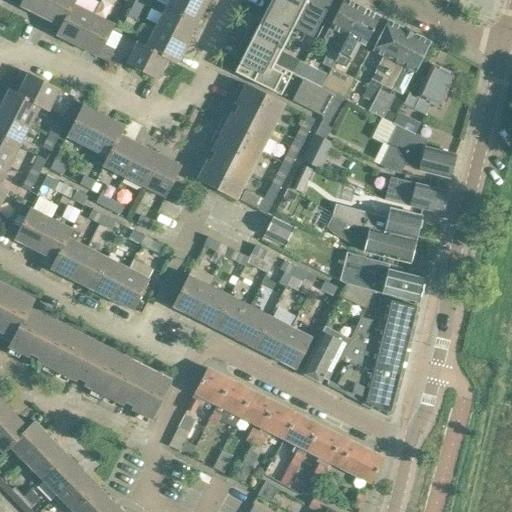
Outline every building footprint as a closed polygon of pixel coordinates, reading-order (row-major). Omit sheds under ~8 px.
[(41,16),(49,0),(23,0),(21,6),(41,16)] [(57,35),(74,0),(49,0),(41,16),(60,26),(56,35),(57,35)] [(77,45),(93,14),(74,4),(76,0),(74,0),(57,35),(77,45)] [(197,22),(208,2),(203,0),(169,0),(166,6),(197,22)] [(270,0),(263,16),(264,17),(260,25),(259,24),(234,72),(281,95),(281,94),(278,92),(288,72),(292,74),(292,73),(275,64),(281,52),(290,35),(307,0),(270,0)] [(312,38),(331,0),(307,0),(290,35),(301,41),(304,34),(312,38)] [(335,60),(362,7),(347,0),(342,0),(329,27),(323,37),(326,44),(330,46),(326,56),(322,63),(331,68),(335,60)] [(135,1),(129,13),(137,18),(144,5),(135,1)] [(187,42),(197,22),(166,6),(155,27),(187,42)] [(365,46),(380,16),(362,7),(335,60),(344,65),(356,41),(365,46)] [(129,13),(124,24),(132,28),(137,18),(129,13)] [(77,45),(99,56),(104,46),(115,25),(93,14),(77,45)] [(371,79),(365,91),(376,96),(382,85),(409,31),(387,20),(378,38),(372,51),(383,57),(371,79)] [(176,64),(187,42),(155,27),(145,47),(168,59),(176,64)] [(376,96),(369,111),(383,118),(394,97),(390,95),(393,90),(392,90),(403,67),(415,72),(421,60),(430,42),(409,31),(382,85),(376,96)] [(109,61),(114,51),(104,46),(99,56),(109,61)] [(168,59),(145,47),(144,50),(135,46),(126,64),(157,79),(168,59)] [(298,77),(298,76),(304,64),(281,52),(275,64),(292,73),(292,74),(298,77)] [(331,69),(328,75),(304,64),(298,76),(320,87),(327,90),(334,94),(344,99),(354,80),(331,69)] [(431,102),(441,106),(455,76),(433,66),(427,79),(418,75),(413,86),(412,86),(403,105),(425,115),(431,102)] [(59,89),(50,84),(28,73),(18,93),(9,89),(8,91),(39,106),(39,105),(48,110),(59,89)] [(316,95),(320,87),(298,76),(298,77),(303,79),(299,86),(308,91),(316,95)] [(285,104),(263,93),(245,84),(197,179),(236,200),(285,104)] [(301,105),(308,91),(299,86),(292,101),(293,101),(301,105)] [(315,112),(327,90),(320,87),(316,95),(309,109),(315,112)] [(323,116),(334,94),(327,90),(315,112),(323,116)] [(0,111),(29,126),(39,106),(8,91),(0,106),(0,111)] [(309,109),(316,95),(308,91),(301,105),(309,109)] [(323,116),(321,119),(324,120),(334,125),(347,101),(344,99),(334,94),(323,116)] [(76,116),(82,105),(72,100),(67,111),(76,116)] [(87,146),(103,115),(82,105),(76,116),(66,136),(87,146)] [(0,137),(18,146),(29,126),(0,111),(0,137)] [(415,134),(420,124),(398,114),(393,123),(415,134)] [(108,157),(124,126),(103,115),(87,146),(108,157)] [(266,215),(275,197),(316,120),(307,115),(258,211),(266,215)] [(415,134),(393,123),(391,122),(391,123),(396,125),(386,145),(389,146),(379,164),(388,169),(399,173),(404,163),(418,167),(418,170),(449,178),(450,175),(452,174),(454,167),(452,165),(455,154),(424,147),(427,141),(414,135),(415,134)] [(54,124),(47,136),(56,140),(57,138),(62,128),(54,124)] [(139,145),(134,142),(120,135),(125,127),(124,126),(108,157),(110,158),(105,167),(123,176),(139,145)] [(315,135),(309,146),(329,155),(334,145),(315,135)] [(47,136),(42,146),(51,151),(56,140),(47,136)] [(0,162),(8,167),(18,146),(0,137),(0,162)] [(144,186),(159,155),(139,145),(123,176),(144,186)] [(165,197),(168,191),(181,166),(159,155),(144,186),(165,197)] [(67,166),(54,160),(50,169),(62,175),(67,166)] [(33,163),(27,176),(35,181),(42,168),(33,163)] [(303,166),(292,189),(302,193),(312,170),(303,166)] [(59,181),(47,175),(42,183),(55,189),(59,181)] [(96,182),(84,175),(79,184),(91,190),(96,182)] [(27,176),(22,187),(30,191),(35,181),(27,176)] [(386,188),(383,200),(423,209),(442,214),(448,191),(447,191),(401,179),(398,191),(386,188)] [(88,196),(76,190),(72,198),(84,204),(88,196)] [(100,194),(96,201),(108,207),(112,199),(100,193),(100,194)] [(112,199),(108,207),(120,213),(124,205),(112,199)] [(332,214),(330,219),(399,237),(400,236),(416,239),(421,216),(402,211),(389,208),(387,219),(355,211),(336,205),(333,214),(332,214)] [(35,250),(51,218),(30,207),(19,228),(14,239),(35,250)] [(92,209),(88,217),(100,223),(104,215),(92,209)] [(295,224),(273,213),(264,231),(286,242),(295,224)] [(104,215),(100,223),(112,229),(115,222),(116,221),(104,215)] [(136,223),(149,230),(153,222),(140,215),(136,223)] [(51,269),(71,228),(51,218),(35,250),(54,260),(50,268),(51,269)] [(330,219),(326,227),(334,235),(349,242),(357,244),(357,239),(365,241),(363,251),(378,255),(391,258),(410,263),(416,239),(400,236),(399,237),(330,219)] [(14,239),(19,228),(9,223),(4,234),(6,235),(14,239)] [(71,279),(88,247),(69,237),(73,229),(71,228),(51,269),(71,279)] [(128,238),(140,244),(145,236),(133,230),(128,238)] [(228,247),(220,243),(208,237),(203,245),(208,247),(202,258),(218,266),(228,247)] [(161,255),(165,246),(153,240),(149,249),(161,255)] [(267,251),(257,246),(255,245),(251,254),(263,260),(267,251)] [(92,290),(108,257),(88,247),(71,279),(92,290)] [(249,258),(249,257),(237,252),(233,260),(245,266),(249,258)] [(112,300),(128,268),(108,257),(92,290),(112,300)] [(341,282),(341,283),(346,284),(354,286),(368,290),(372,291),(387,295),(418,303),(419,299),(421,298),(423,293),(421,291),(425,278),(383,267),(385,263),(365,258),(361,276),(344,272),(341,282)] [(295,266),(284,260),(279,268),(291,274),(295,266)] [(295,266),(291,274),(303,280),(307,273),(307,272),(295,266)] [(133,310),(149,279),(128,268),(112,300),(133,310)] [(210,286),(206,284),(188,275),(172,306),(194,317),(210,286)] [(0,308),(11,287),(0,281),(0,308)] [(335,287),(324,281),(320,289),(331,295),(335,287)] [(346,284),(340,295),(364,308),(372,291),(368,290),(354,286),(346,284)] [(214,327),(230,296),(210,286),(194,317),(214,327)] [(0,331),(13,338),(30,308),(35,299),(11,287),(0,308),(0,331)] [(234,338),(250,306),(230,296),(214,327),(234,338)] [(419,307),(399,302),(380,298),(377,310),(384,312),(381,324),(413,332),(419,307)] [(255,348),(270,316),(250,306),(234,338),(255,348)] [(151,419),(171,380),(30,308),(13,338),(8,346),(151,419)] [(285,338),(290,327),(270,316),(255,348),(275,358),(285,338)] [(366,331),(371,321),(361,318),(356,326),(366,331)] [(392,413),(413,332),(381,324),(378,336),(365,332),(366,331),(356,326),(350,339),(329,380),(326,385),(386,415),(392,413)] [(329,380),(350,339),(324,326),(301,372),(321,382),(323,377),(329,380)] [(296,369),(305,351),(312,337),(290,327),(285,338),(275,358),(296,369)] [(207,368),(186,409),(194,413),(202,397),(216,404),(230,380),(207,368)] [(217,404),(208,421),(216,425),(218,420),(233,427),(239,415),(252,391),(230,380),(216,404),(217,404)] [(252,391),(239,415),(261,427),(274,402),(252,391)] [(0,422),(12,411),(0,399),(0,422)] [(253,444),(250,448),(257,452),(260,447),(268,430),(283,438),(296,413),(274,402),(261,427),(258,433),(253,444)] [(28,428),(27,427),(12,411),(0,422),(0,449),(3,453),(10,446),(9,445),(28,428)] [(296,413),(283,438),(295,444),(291,452),(293,453),(294,450),(302,454),(305,449),(318,425),(296,413)] [(178,447),(194,420),(184,415),(168,441),(178,447)] [(51,438),(45,432),(34,421),(27,427),(28,428),(9,445),(10,446),(26,462),(51,438)] [(318,425),(305,449),(329,461),(341,437),(318,425)] [(251,430),(245,440),(253,444),(258,433),(251,430)] [(341,437),(329,461),(353,474),(371,483),(383,458),(341,437)] [(41,479),(67,454),(51,438),(26,462),(41,479)] [(293,453),(289,462),(297,466),(302,454),(294,450),(293,453)] [(57,495),(82,471),(67,454),(41,479),(57,495)] [(320,477),(326,465),(319,461),(313,473),(320,477)] [(73,511),(98,487),(82,471),(57,495),(73,511)] [(11,490),(8,493),(17,503),(23,496),(14,487),(11,490)] [(73,511),(105,511),(114,503),(98,487),(73,511)] [(360,507),(365,497),(358,494),(353,504),(360,507)] [(23,496),(17,503),(26,511),(32,505),(23,496)] [(315,510),(313,511),(336,511),(337,511),(328,507),(312,498),(308,506),(315,510)] [(105,511),(122,511),(114,503),(105,511)] [(247,511),(271,511),(253,503),(247,511)]
